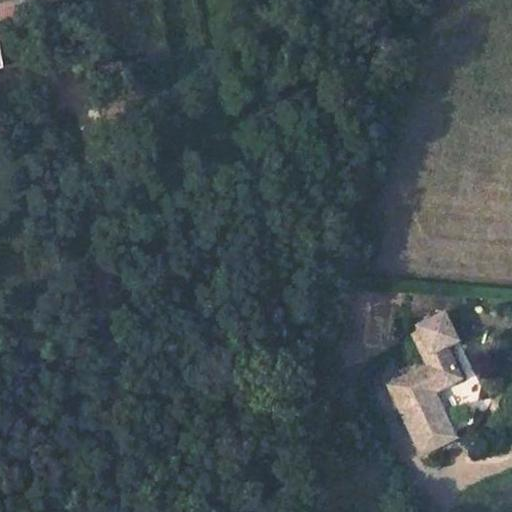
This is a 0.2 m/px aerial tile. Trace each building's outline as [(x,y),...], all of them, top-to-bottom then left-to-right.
[(50,0),(22,0),(2,4),(8,41),(40,38),(38,24),(55,23),(51,4),(50,0)] [(79,0),(75,0),(51,4),(55,23),(84,19),(79,0)] [(8,41),(0,42),(0,68),(12,67),(8,41)] [(400,406),(423,451),(456,435),(433,390),(460,377),(449,353),(447,355),(443,345),(457,339),(445,313),(418,326),(419,329),(429,346),(421,350),(429,365),(390,384),(397,399),(404,396),(408,402),(400,406)] [(417,341),(421,350),(429,346),(419,329),(413,332),(417,341)] [(397,399),(400,406),(408,402),(404,396),(397,399)]
